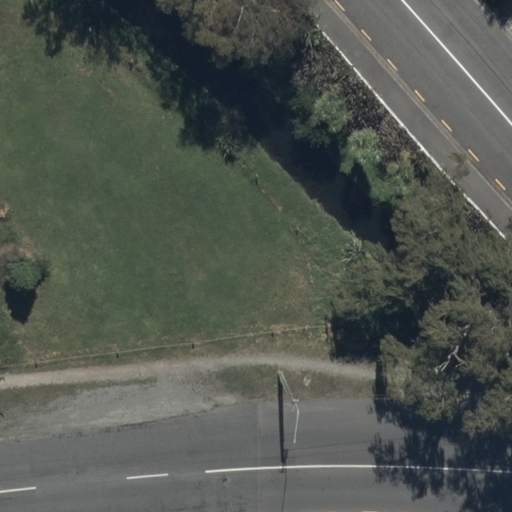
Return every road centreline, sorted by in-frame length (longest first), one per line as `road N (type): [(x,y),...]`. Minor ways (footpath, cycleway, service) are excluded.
road 1 (residential): [(0,491),(220,471),(511,472)]
road 2 (residential): [(511,116),(407,0)]
